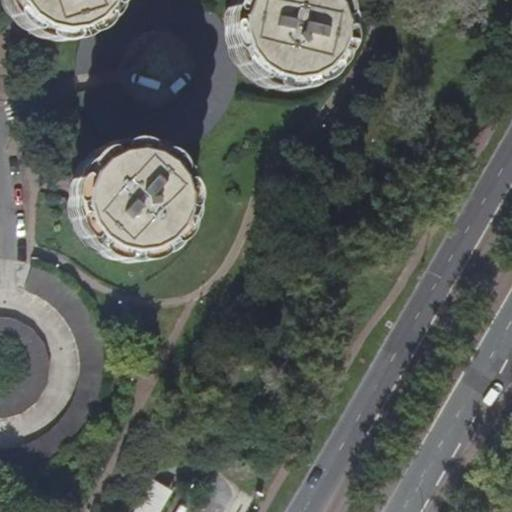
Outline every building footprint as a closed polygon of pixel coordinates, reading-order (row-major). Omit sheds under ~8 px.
[(87,25),(105,5),(106,0),(8,0),(15,13),(20,19),(28,25),(37,30),(44,32),(55,33),(65,33),(72,31),(87,25)] [(128,149),(152,155),(171,154),(184,150),(195,146),(208,139),(214,133),(224,121),(232,109),(238,96),(241,81),(241,60),(231,30),(228,25),(221,15),(211,5),(202,0),(113,0),(105,5),(87,25),(82,35),(77,47),(75,56),(74,64),(74,75),(110,69),(112,60),(115,50),(120,43),(125,36),(134,30),(145,25),(153,24),(159,24),(166,25),(173,26),(181,30),(188,34),(194,41),(199,48),(202,56),(204,63),(205,71),(204,79),(203,85),(200,92),(195,100),(188,107),(181,112),(173,115),(168,116),(161,117),(143,116),(135,112),(123,103),(118,96),(112,87),(77,95),(81,105),(87,116),(93,124),(102,133),(117,144),(128,149)] [(231,30),(241,60),(250,72),(262,79),(270,82),(285,84),(291,84),(302,81),(309,78),(319,71),(326,64),(333,52),(336,43),(337,35),(337,25),(334,10),(329,3),(327,0),(241,0),(237,6),(234,12),(231,30)] [(152,155),(128,149),(114,152),(105,154),(96,160),(89,167),(83,175),(80,180),(77,190),(75,200),(75,206),(76,215),(79,223),(86,236),(92,242),(99,247),(105,251),(113,254),(126,256),(140,255),(148,252),(159,246),(168,238),(176,225),(180,213),(181,204),(180,193),(177,182),(169,169),(152,155)] [(35,268),(33,268),(23,292),(40,299),(49,306),(56,312),(63,322),(68,329),(73,338),(77,351),(78,361),(79,372),(76,389),(70,405),(63,416),(57,423),(48,431),(33,441),(23,445),(15,447),(7,448),(0,448),(0,473),(5,474),(19,473),(36,468),(49,461),(58,456),(68,449),(78,438),(86,428),(94,414),(100,399),(103,386),(104,376),(104,361),(102,344),(98,331),(92,318),(84,305),(74,294),(61,282),(47,274),(35,268)] [(39,398),(43,391),(45,388),(46,383),(48,377),(49,369),(49,368),(48,362),(48,359),(47,355),(45,350),(43,345),(41,342),(36,335),(31,330),(28,327),(26,326),(21,323),(14,320),(11,319),(6,318),(1,318),(0,317),(0,418),(7,418),(12,417),(17,415),(22,413),(25,411),(29,408),(33,405),(37,400),(39,398)] [(152,481),(134,511),(163,511),(174,493),(163,487),(152,481)]
